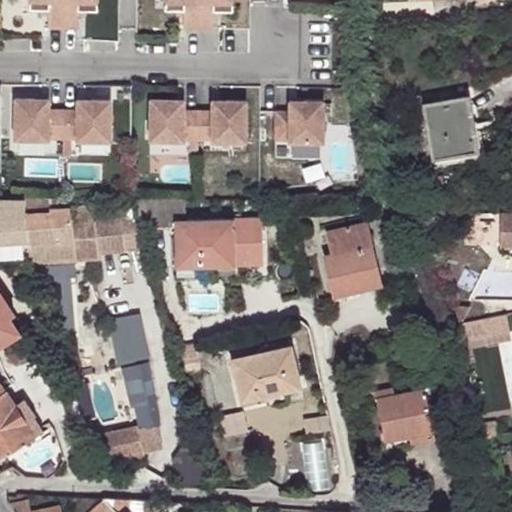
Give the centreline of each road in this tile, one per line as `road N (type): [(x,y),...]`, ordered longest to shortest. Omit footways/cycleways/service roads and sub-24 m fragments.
road 1 (unknown): [(136,489),(328,496),(339,465),(321,327)]
road 2 (unknown): [(136,489),(177,430),(139,274)]
road 3 (unknown): [(78,486),(40,372)]
